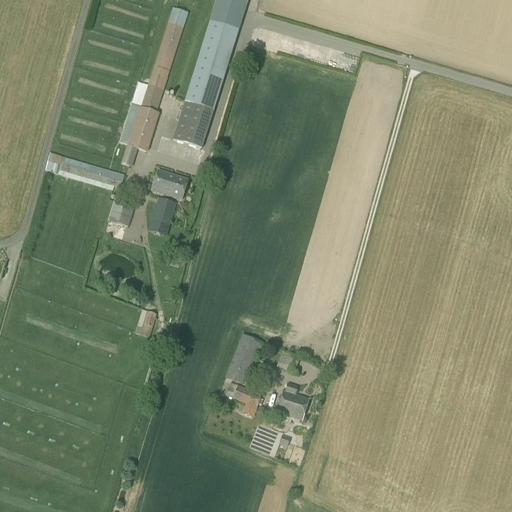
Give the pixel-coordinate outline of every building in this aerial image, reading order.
[(201,149),(247,0),(215,0),(172,141),(201,149)] [(167,7),(144,103),(160,107),(182,10),(167,7)] [(244,35),(242,42),(250,44),(252,37),(244,35)] [(131,106),(119,144),(128,147),(128,148),(148,155),(160,116),(140,109),(139,109),(131,106)] [(63,158),(57,176),(62,177),(114,192),(116,188),(120,189),(124,176),(63,158)] [(122,160),(120,166),(131,169),(133,163),(122,160)] [(182,200),(188,180),(158,171),(152,192),(182,200)] [(127,228),(135,204),(115,197),(107,222),(127,228)] [(168,227),(174,205),(158,201),(152,222),(168,227)] [(122,238),(125,230),(113,226),(111,234),(122,238)] [(149,339),(156,315),(141,311),(134,334),(149,339)] [(260,353),(263,344),(242,335),(225,378),(243,386),(257,352),(260,353)] [(293,375),(300,359),(282,352),(276,368),(293,375)] [(261,406),(263,401),(259,400),(261,396),(230,384),(226,396),(248,405),(244,414),(252,417),(257,405),(261,406)] [(294,395),(297,387),(288,385),(285,393),(283,392),(277,414),(302,421),(308,400),(294,395)] [(287,448),(290,439),(281,436),(278,445),(287,448)]
